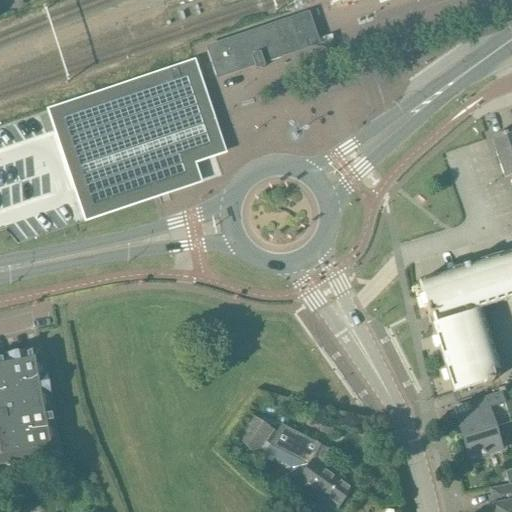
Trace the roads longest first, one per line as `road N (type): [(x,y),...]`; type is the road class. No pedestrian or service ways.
road 1 (tertiary): [(0,278),(237,240)]
road 2 (tertiary): [(231,205),(0,262)]
road 3 (tertiary): [(331,204),(477,64)]
road 4 (tertiary): [(477,64),(306,170)]
road 5 (tertiary): [(428,511),(406,427),(349,329)]
